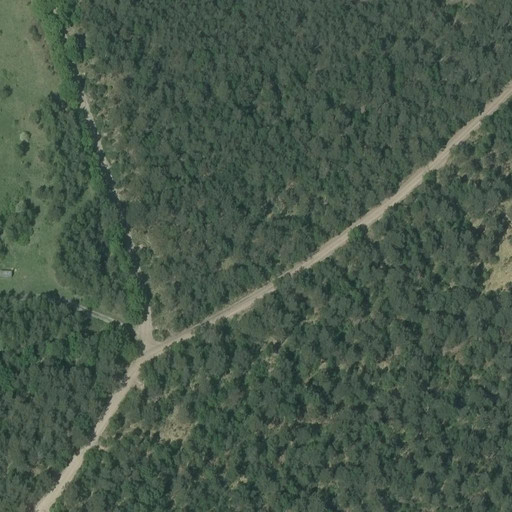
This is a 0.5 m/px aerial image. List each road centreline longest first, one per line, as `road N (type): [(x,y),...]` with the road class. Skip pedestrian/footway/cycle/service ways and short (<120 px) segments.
road 1 (track): [(40,511),(115,398),(145,317),(45,0)]
road 2 (track): [(511,88),(333,246),(184,338),(137,352)]
road 3 (track): [(141,334),(76,305),(0,301)]
